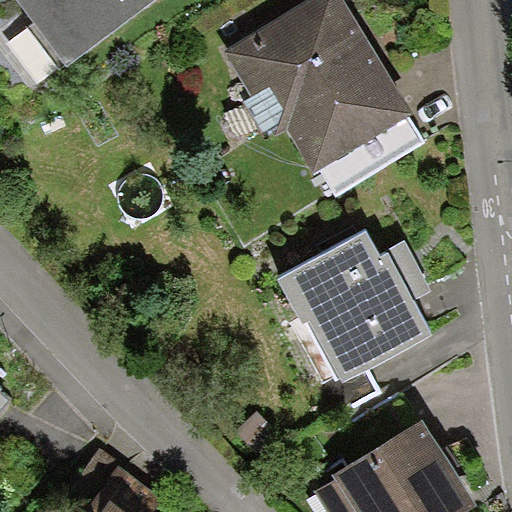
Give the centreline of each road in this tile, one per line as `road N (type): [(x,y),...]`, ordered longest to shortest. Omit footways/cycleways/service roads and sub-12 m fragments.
road 1 (residential): [(249,511),(0,256)]
road 2 (unclassified): [(504,266),(474,0)]
